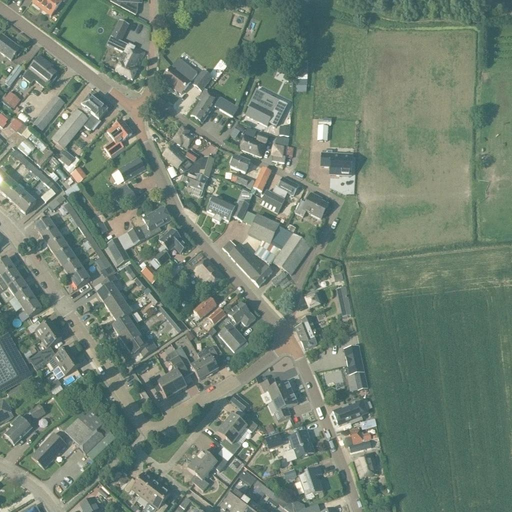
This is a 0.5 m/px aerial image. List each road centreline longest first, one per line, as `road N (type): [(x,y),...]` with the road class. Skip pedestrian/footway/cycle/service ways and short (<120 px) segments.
road 1 (residential): [(287,343),(299,283),(334,198),(224,150),(157,102),(147,98),(136,109)]
road 2 (residential): [(287,343),(175,212),(136,109)]
road 3 (residential): [(0,218),(19,234),(144,427)]
road 4 (residential): [(358,511),(301,359),(287,343)]
road 5 (residential): [(136,109),(0,7)]
road 6 (residential): [(219,392),(221,403),(162,472),(137,447),(144,427)]
